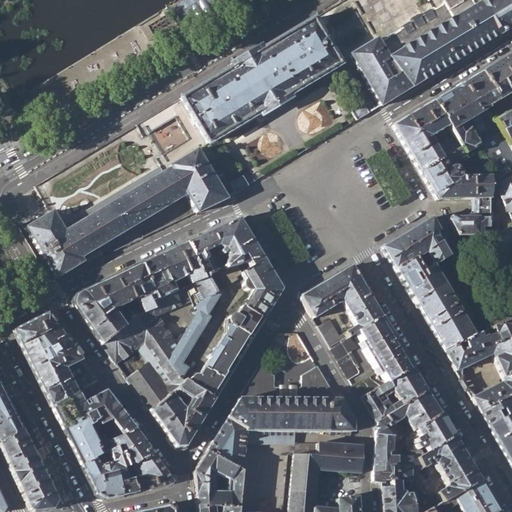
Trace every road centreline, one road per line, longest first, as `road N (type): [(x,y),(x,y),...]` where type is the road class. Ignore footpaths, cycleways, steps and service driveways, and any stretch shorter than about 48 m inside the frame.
road 1 (residential): [(355,244),(511,504)]
road 2 (secondary): [(300,0),(58,144)]
road 3 (residential): [(284,298),(362,419),(366,511)]
road 4 (residential): [(179,471),(50,296)]
road 5 (residential): [(50,296),(243,201)]
road 6 (residential): [(284,298),(179,471)]
road 7 (secondary): [(0,344),(85,511)]
road 8 (residential): [(355,244),(420,203),(373,122)]
road 9 (residential): [(511,39),(373,122)]
